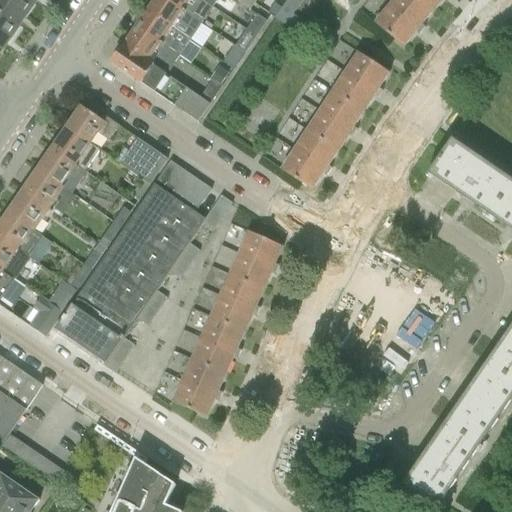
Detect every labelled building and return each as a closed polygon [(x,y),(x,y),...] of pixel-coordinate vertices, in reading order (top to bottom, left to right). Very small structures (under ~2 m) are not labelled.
[(25,0),(0,0),(0,14),(19,28),(25,18),(24,17),(32,6),(34,7),(34,6),(25,0)] [(190,41),(195,33),(201,25),(165,0),(155,0),(147,12),(190,41)] [(165,0),(201,25),(212,9),(198,0),(165,0)] [(212,10),(218,2),(218,0),(198,0),(212,9),(212,10)] [(239,0),(237,3),(250,11),(257,0),(239,0)] [(287,0),(274,19),(285,27),(293,16),(303,0),(287,0)] [(421,26),(434,10),(421,0),(394,0),(374,24),(402,48),(415,34),(418,37),(425,29),(421,26)] [(421,0),(434,10),(442,0),(446,0),(448,1),(448,0),(421,0)] [(179,58),(184,49),(190,41),(147,12),(136,28),(179,58)] [(19,28),(0,14),(0,47),(4,50),(10,40),(8,39),(16,27),(19,28)] [(256,16),(246,32),(247,33),(248,33),(255,38),(266,23),(258,17),(256,16)] [(299,20),(291,31),(320,51),(328,40),(299,20)] [(136,28),(125,45),(150,62),(155,66),(153,68),(166,76),(173,66),(179,58),(136,28)] [(246,32),(235,47),(238,49),(241,51),(245,54),(255,38),(248,33),(247,33),(246,32)] [(111,64),(176,109),(188,91),(166,76),(153,68),(148,64),(150,62),(125,45),(111,64)] [(233,47),(225,59),(236,67),(244,55),(233,47)] [(358,54),(333,93),(363,114),(373,98),(377,101),(382,92),(379,90),(389,74),(358,54)] [(219,68),(211,79),(222,86),(230,76),(219,68)] [(210,106),(222,88),(213,81),(200,99),(210,106)] [(176,109),(187,116),(199,99),(188,91),(176,109)] [(333,93),(307,133),(338,153),(348,138),(351,140),(357,131),(353,129),(363,114),(333,93)] [(198,123),(210,106),(200,99),(199,99),(187,116),(198,123)] [(89,145),(95,137),(97,134),(100,136),(101,134),(108,139),(117,126),(103,117),(100,121),(82,108),(67,130),(89,145)] [(85,173),(90,165),(99,152),(89,145),(67,130),(52,151),(77,168),(85,173)] [(328,168),(338,153),(307,133),(281,172),(312,192),(322,176),(326,179),(332,170),(328,168)] [(149,186),(166,160),(137,140),(119,166),(142,181),(149,186)] [(487,220),(488,221),(511,187),(451,145),(453,143),(452,142),(427,179),(428,179),(432,174),(491,215),(487,220)] [(43,164),(38,172),(60,187),(63,189),(69,192),(73,191),(75,190),(84,176),(85,175),(85,173),(77,168),(52,151),(43,164)] [(170,162),(154,185),(165,193),(180,169),(170,162)] [(191,176),(180,169),(165,193),(175,200),(191,176)] [(48,210),(54,202),(63,189),(60,187),(38,172),(23,193),(48,210)] [(201,183),(191,176),(175,200),(185,207),(201,183)] [(142,181),(130,198),(138,203),(139,201),(149,186),(142,181)] [(211,190),(201,183),(185,207),(196,214),(211,190)] [(154,185),(54,331),(56,332),(58,330),(69,337),(68,339),(69,340),(70,338),(81,346),(80,347),(82,348),(83,347),(94,354),(93,356),(94,357),(95,355),(106,363),(105,365),(106,366),(110,361),(114,354),(119,347),(124,340),(137,320),(142,313),(147,306),(152,299),(156,292),(169,273),(174,266),(179,259),(184,252),(189,245),(202,226),(205,220),(196,214),(185,207),(175,200),(165,193),(154,185)] [(511,186),(511,187),(488,221),(492,215),(511,228),(511,186)] [(33,232),(39,224),(48,210),(23,193),(8,215),(31,230),(33,232)] [(232,204),(221,197),(216,204),(227,212),(232,204)] [(227,212),(216,204),(211,211),(222,219),(227,212)] [(123,208),(113,223),(121,228),(131,213),(123,208)] [(222,219),(211,211),(207,218),(217,226),(222,219)] [(0,227),(0,239),(28,259),(42,238),(33,232),(31,230),(8,215),(0,227)] [(217,226),(207,218),(205,220),(202,226),(212,233),(217,226)] [(113,223),(102,238),(110,243),(121,228),(113,223)] [(229,276),(263,291),(270,275),(275,277),(279,267),(275,265),(282,248),(248,233),(229,276)] [(0,269),(15,280),(16,281),(30,260),(28,259),(0,239),(0,269)] [(199,252),(189,245),(184,252),(194,259),(199,252)] [(93,251),(83,266),(91,272),(101,257),(93,251)] [(194,259),(184,252),(179,259),(190,266),(194,259)] [(190,266),(179,259),(174,266),(185,273),(190,266)] [(83,266),(73,281),(81,287),(91,272),(83,266)] [(169,273),(174,276),(180,280),(185,273),(174,266),(169,273)] [(0,301),(0,302),(15,280),(2,271),(0,269),(0,301)] [(210,319),(244,334),(252,317),(256,319),(260,310),(256,308),(263,291),(229,276),(210,319)] [(167,299),(156,292),(152,299),(162,306),(167,299)] [(64,294),(54,308),(62,314),(72,299),(64,294)] [(39,313),(29,327),(35,332),(45,338),(50,331),(62,314),(54,308),(40,299),(33,309),(39,313)] [(152,299),(147,306),(157,313),(162,306),(152,299)] [(147,306),(142,313),(153,321),(157,313),(147,306)] [(142,313),(137,320),(148,328),(153,321),(142,313)] [(191,361),(225,376),(233,360),(237,361),(241,352),(237,350),(244,334),(210,319),(191,361)] [(488,363),(487,364),(511,380),(511,327),(508,334),(498,349),(488,363)] [(135,347),(124,340),(119,347),(130,354),(135,347)] [(130,354),(119,347),(114,354),(125,361),(130,354)] [(125,361),(114,354),(110,361),(120,368),(125,361)] [(0,443),(3,445),(39,391),(42,387),(0,358),(0,443)] [(110,361),(106,366),(105,368),(115,375),(120,368),(110,361)] [(218,393),(225,376),(191,361),(173,404),(206,419),(214,402),(218,404),(222,394),(218,393)] [(456,409),(446,424),(483,449),(480,446),(511,399),(511,380),(487,364),(466,395),(456,409)] [(415,470),(404,486),(424,500),(440,511),(441,509),(438,507),(479,448),(483,450),(483,449),(446,424),(425,455),(415,470)] [(2,448),(15,457),(24,445),(10,436),(2,448)] [(15,457),(29,467),(37,455),(24,445),(15,457)] [(29,467),(42,476),(50,464),(37,455),(29,467)] [(177,511),(166,507),(175,486),(136,460),(112,511),(177,511)] [(42,476),(56,485),(64,473),(50,464),(42,476)] [(77,482),(64,473),(56,485),(69,494),(77,482)] [(0,511),(30,511),(37,503),(38,503),(40,501),(0,474),(0,511)]
